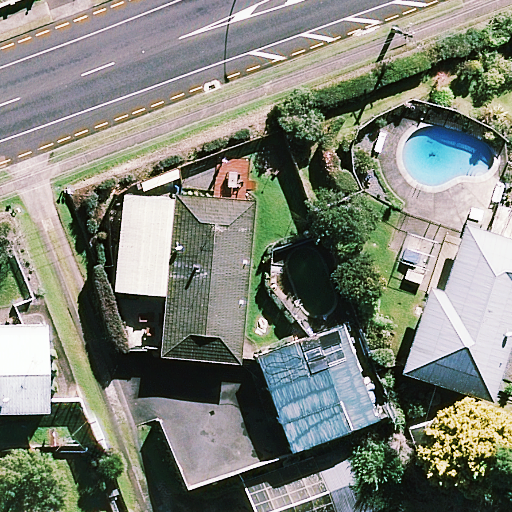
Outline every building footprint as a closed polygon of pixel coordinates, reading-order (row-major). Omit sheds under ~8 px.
[(250,201),(121,191),(113,290),(164,294),(159,356),(238,361),(250,201)] [(511,240),(461,225),(443,283),(430,279),(401,372),(488,399),(508,337),(511,338),(511,240)] [(0,411),(49,410),(46,325),(0,326),(0,411)] [(372,421),(342,328),(254,356),(284,449),(372,421)] [(357,511),(400,497),(381,441),(245,490),(252,511),(357,511)]
